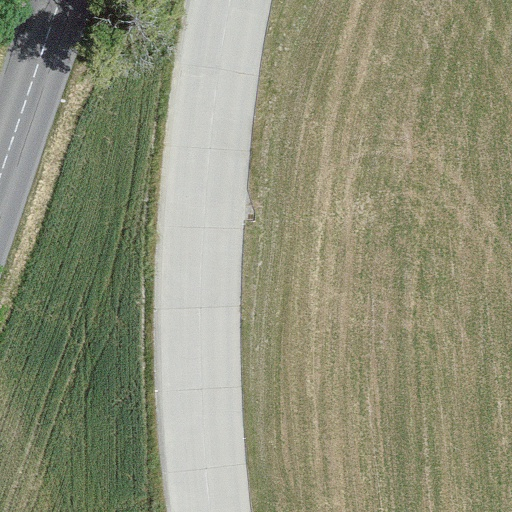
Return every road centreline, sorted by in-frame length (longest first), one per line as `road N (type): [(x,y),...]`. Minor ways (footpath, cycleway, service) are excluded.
road 1 (unclassified): [(218,511),(202,391),(202,243),(234,0)]
road 2 (secondary): [(61,0),(0,183)]
